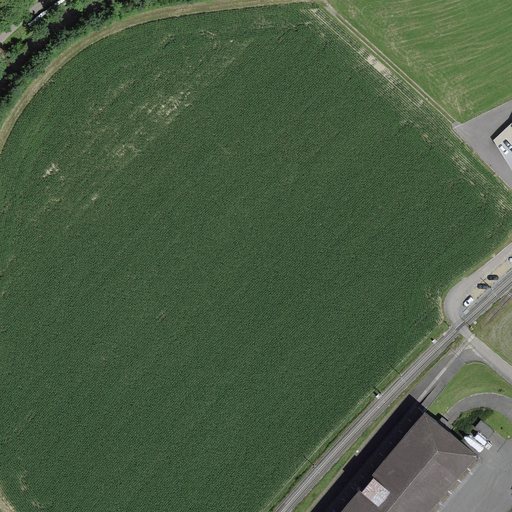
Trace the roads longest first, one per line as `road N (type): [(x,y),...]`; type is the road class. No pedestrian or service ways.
road 1 (track): [(511,179),(318,0)]
road 2 (track): [(482,350),(460,325),(456,303),(511,251)]
